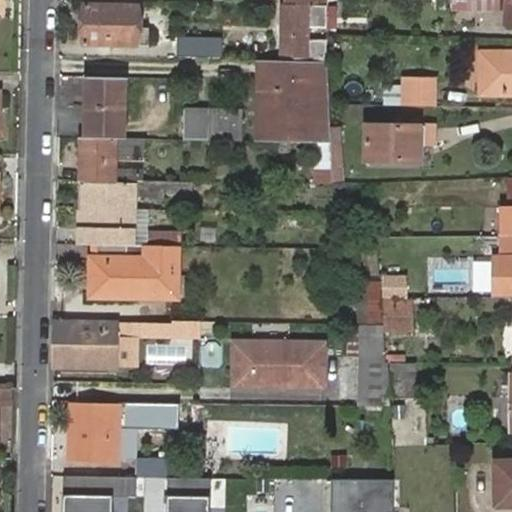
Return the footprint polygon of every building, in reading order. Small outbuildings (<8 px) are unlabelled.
[(290,0),(291,7),(325,8),(324,0),(290,0)] [(476,3),(451,2),(451,14),(511,14),(511,3),(508,3),(476,3)] [(85,6),(84,45),(147,48),(147,30),(137,30),(138,8),(85,6)] [(291,7),(286,7),(284,62),(311,63),(311,42),(311,22),(329,23),(329,9),(325,8),(291,7)] [(175,59),(221,61),(221,42),(175,41),(175,59)] [(311,42),(311,63),(324,65),(324,42),(311,42)] [(481,97),(511,96),(511,55),(481,56),(481,97)] [(269,144),(273,65),(258,65),(255,144),(269,144)] [(332,148),(331,110),(330,67),(273,65),(269,144),(312,146),(332,148)] [(87,91),(86,136),(124,138),(125,77),(90,76),(90,91),(87,91)] [(404,110),(435,111),(434,80),(403,80),(404,110)] [(182,140),(242,143),(241,113),(183,112),(182,140)] [(366,164),(421,166),(421,146),(435,147),(436,129),(367,127),(366,164)] [(144,164),(144,139),(124,138),(86,136),(82,136),(81,181),(133,182),(138,182),(137,170),(115,170),(115,164),(144,164)] [(332,177),(332,148),(312,146),(312,177),(332,177)] [(81,209),(82,209),(133,210),(133,198),(133,182),(81,181),(81,209)] [(138,190),(138,182),(133,182),(133,198),(144,198),(143,190),(138,190)] [(144,198),(182,199),(182,183),(138,182),(138,190),(143,190),(144,198)] [(191,199),(191,183),(182,183),(182,199),(191,199)] [(82,209),(81,244),(94,244),(155,245),(155,235),(146,235),(146,222),(134,223),(134,209),(133,210),(82,209)] [(174,246),(181,246),(181,235),(155,235),(155,245),(174,246)] [(511,236),(497,237),(498,257),(492,257),(492,299),(511,298),(511,236)] [(155,245),(94,244),(93,262),(91,262),(90,284),(119,284),(119,295),(173,296),(174,246),(155,245)] [(90,294),(119,295),(119,284),(90,284),(90,294)] [(356,296),(357,322),(360,322),(382,322),(380,303),(379,286),(379,284),(365,284),(366,296),(356,296)] [(405,302),(404,285),(379,286),(380,303),(405,302)] [(380,303),(382,322),(383,337),(414,337),(414,302),(406,302),(380,303)] [(173,336),(173,322),(156,322),(131,322),(54,322),(53,367),(115,367),(118,368),(118,339),(174,339),(173,336)] [(200,336),(200,322),(173,322),(173,336),(200,336)] [(382,322),(360,322),(359,407),(391,408),(390,397),(390,384),(388,362),(385,362),(383,337),(382,322)] [(249,382),(249,388),(323,389),(324,345),(233,343),(232,382),(249,382)] [(416,362),(388,362),(390,384),(416,384),(416,362)] [(390,384),(390,397),(416,397),(416,384),(390,384)] [(0,402),(13,402),(13,387),(0,387),(0,402)] [(118,461),(119,406),(72,405),(71,460),(118,461)] [(159,460),(131,460),(131,476),(159,476),(159,460)] [(495,506),(511,506),(511,461),(495,461),(495,506)] [(137,478),(64,477),(63,511),(113,511),(114,497),(136,497),(137,478)] [(210,511),(211,479),(168,478),(167,511),(210,511)] [(394,511),(395,479),(332,480),(332,511),(394,511)]
